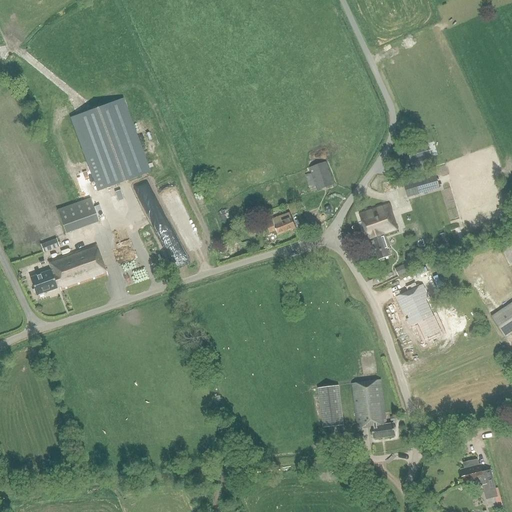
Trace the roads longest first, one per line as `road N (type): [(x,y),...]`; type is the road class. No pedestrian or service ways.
road 1 (unclassified): [(0,347),(330,238)]
road 2 (unclassified): [(409,511),(417,444),(405,392),(380,319),(330,238)]
road 3 (unclassified): [(330,238),(393,128),(341,0)]
